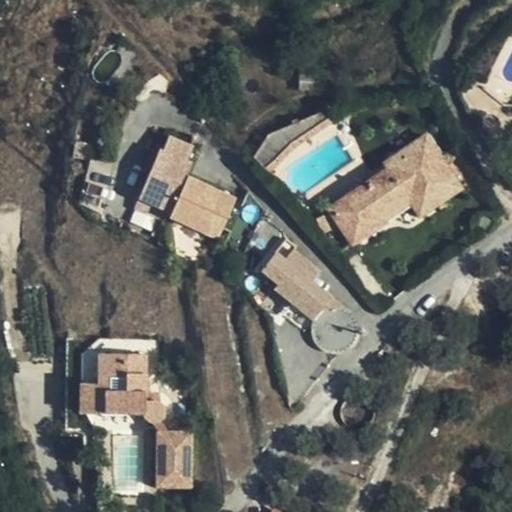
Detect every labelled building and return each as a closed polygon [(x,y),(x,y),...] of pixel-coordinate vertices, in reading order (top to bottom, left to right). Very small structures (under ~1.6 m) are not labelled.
[(238,198),(191,175),(202,146),(167,132),(138,198),(223,237),(238,198)] [(459,187),(425,137),(383,164),(389,170),(329,212),(353,246),(409,204),(419,217),(459,187)] [(227,180),(245,201),(252,189),(238,170),(227,180)] [(245,261),(269,211),(252,189),(245,201),(222,251),(245,261)] [(301,312),(313,322),(319,314),(332,298),(310,278),(315,270),(291,249),(283,257),(277,253),(262,274),(301,307),(301,312)] [(325,308),(319,314),(318,317),(316,319),(315,325),(316,334),(318,338),(325,346),(332,349),(340,350),(349,347),(356,341),(359,336),(360,329),(360,324),(356,314),(350,309),(347,307),(342,305),(333,305),(325,308)] [(112,361),(157,357),(156,340),(110,344),(94,363),(100,422),(119,438),(164,434),(163,417),(117,421),(112,361)] [(161,398),(157,357),(112,361),(117,421),(163,417),(161,398)] [(181,408),(178,405),(177,397),(161,398),(163,417),(165,420),(169,423),(174,423),(179,421),(182,416),(183,412),(181,408)] [(334,445),(346,429),(322,423),(311,439),(334,445)] [(202,438),(171,441),(176,494),(207,491),(202,438)]
